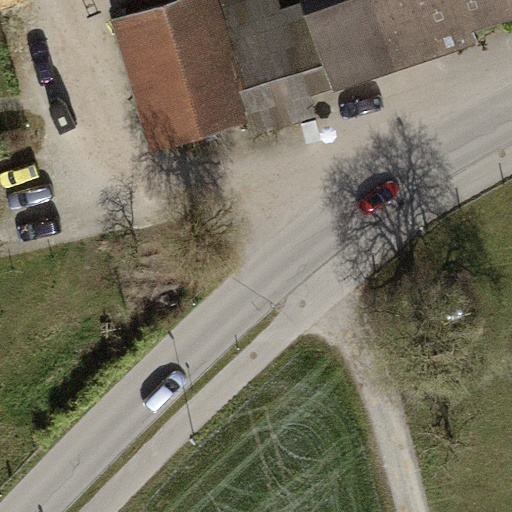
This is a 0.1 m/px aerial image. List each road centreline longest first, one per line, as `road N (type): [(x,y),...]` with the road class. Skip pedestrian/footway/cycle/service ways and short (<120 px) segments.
road 1 (tertiary): [(34,511),(112,422),(313,242),(511,115)]
road 2 (track): [(313,242),(395,439),(412,511)]
